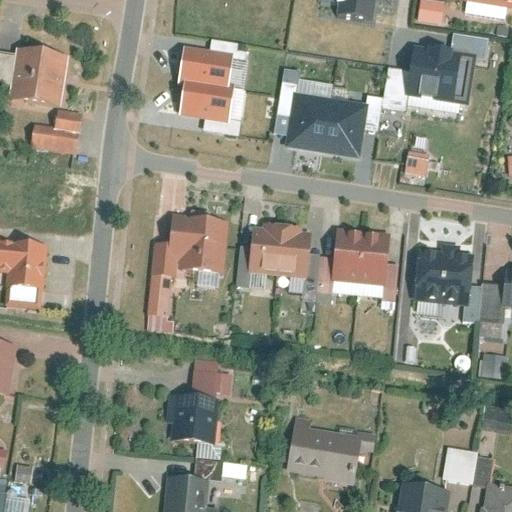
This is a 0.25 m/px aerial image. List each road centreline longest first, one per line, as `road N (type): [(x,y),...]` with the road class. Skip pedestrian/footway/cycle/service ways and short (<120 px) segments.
road 1 (residential): [(108,154),(511,215)]
road 2 (residential): [(78,511),(108,154)]
road 3 (residential): [(108,154),(128,10)]
